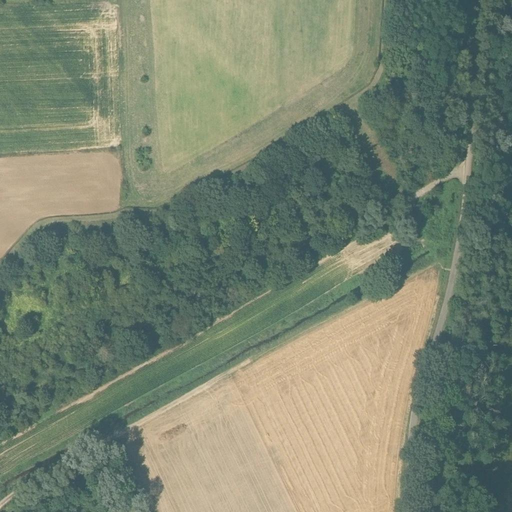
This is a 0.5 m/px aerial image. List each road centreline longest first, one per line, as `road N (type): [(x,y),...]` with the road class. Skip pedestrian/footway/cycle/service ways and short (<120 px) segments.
road 1 (unclassified): [(405,511),(412,426),(469,165),(476,0)]
road 2 (track): [(121,430),(250,356)]
road 3 (unclassified): [(121,430),(0,501)]
